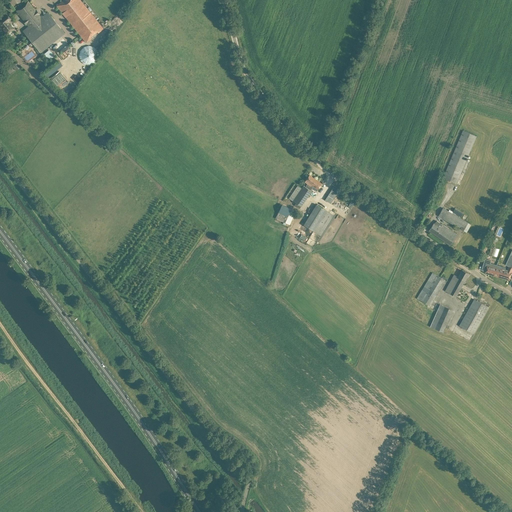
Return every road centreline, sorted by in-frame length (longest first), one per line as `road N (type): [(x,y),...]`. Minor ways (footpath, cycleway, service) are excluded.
road 1 (unclassified): [(242,511),(247,460),(196,413),(0,156)]
road 2 (unclassified): [(511,298),(324,169),(254,89),(222,0)]
road 3 (primary): [(200,511),(0,232)]
road 4 (track): [(0,318),(142,511)]
